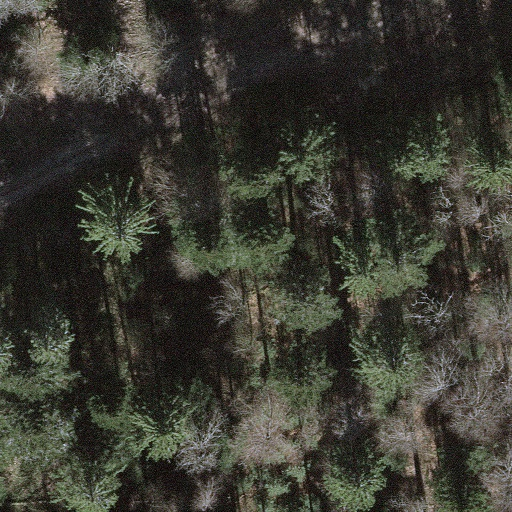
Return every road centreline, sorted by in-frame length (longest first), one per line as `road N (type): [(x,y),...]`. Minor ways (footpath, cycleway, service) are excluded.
road 1 (track): [(0,193),(363,0)]
road 2 (track): [(0,83),(185,94)]
